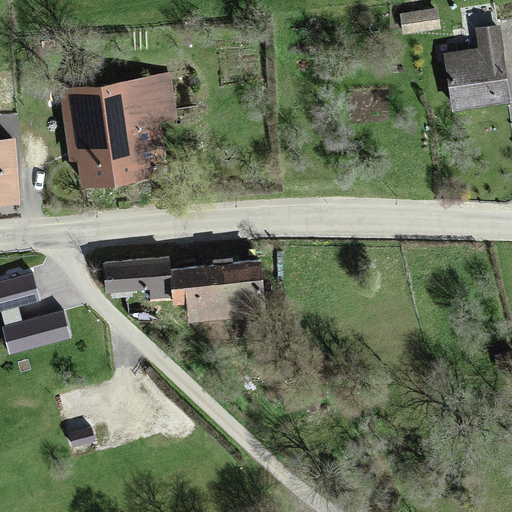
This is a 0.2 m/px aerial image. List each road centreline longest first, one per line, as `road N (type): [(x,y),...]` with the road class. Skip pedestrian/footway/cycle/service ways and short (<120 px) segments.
road 1 (secondary): [(0,239),(257,219),(511,221)]
road 2 (track): [(71,233),(81,283),(114,320),(326,511)]
